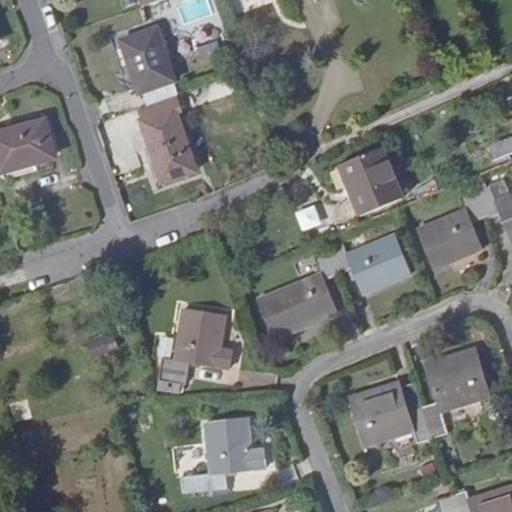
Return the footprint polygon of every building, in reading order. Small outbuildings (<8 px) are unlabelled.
[(119,45),(136,94),(140,93),(144,104),(170,96),(166,84),(170,82),(162,60),(168,58),(160,37),(154,39),(152,33),(119,45)] [(139,124),(160,185),(191,174),(170,113),(139,124)] [(0,177),(33,168),(32,165),(45,161),(44,153),(49,152),(41,121),(27,125),(25,119),(0,125),(0,177)] [(403,195),(382,144),(338,162),(360,213),(403,195)] [(511,147),(500,152),(503,162),(511,158),(511,147)] [(494,187),(479,194),(489,219),(503,212),(511,232),(511,198),(501,204),(494,187)] [(476,224),(489,219),(479,194),(466,200),(470,210),(423,229),(440,269),(487,250),(476,224)] [(315,204),(295,211),(303,233),(323,225),(315,204)] [(344,245),(329,251),(339,276),(353,270),(364,294),(410,275),(394,237),(348,256),(344,245)] [(324,282),(339,276),(329,251),(314,257),(321,275),(262,299),(278,338),(337,314),(324,282)] [(229,322),(186,316),(179,366),(166,365),(165,380),(168,380),(167,389),(186,390),(187,382),(196,383),(199,368),(235,371),(237,357),(225,354),(229,322)] [(91,357),(117,348),(112,333),(86,342),(91,357)] [(441,401),(426,406),(434,433),(449,429),(445,412),(493,398),(480,349),(430,362),(441,401)] [(420,438),(434,433),(426,406),(411,410),(403,382),(352,396),(366,445),(417,430),(420,438)] [(251,417),(209,420),(212,470),(200,470),(200,485),(227,483),(226,469),(266,465),(266,450),(253,450),(251,417)] [(465,490),(451,494),(456,511),(511,511),(511,487),(468,500),(465,490)] [(456,511),(451,494),(437,498),(438,504),(440,511),(456,511)]
